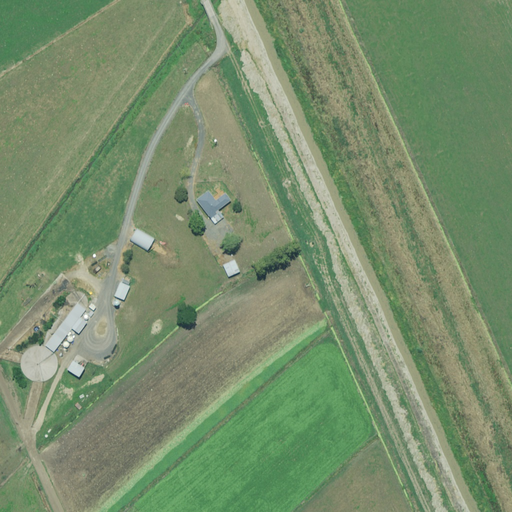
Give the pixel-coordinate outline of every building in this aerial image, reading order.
[(217,228),(224,223),(222,220),(224,218),(219,211),(232,201),(219,183),(196,200),(217,228)] [(137,228),(129,243),(148,253),(156,238),(137,228)] [(235,259),(222,265),(228,278),(241,272),(235,259)] [(120,282),(112,303),(122,307),(130,286),(120,282)] [(96,305),(99,300),(92,296),(89,301),(91,302),(88,307),(95,311),(98,306),(96,305)] [(45,346),(54,353),(72,329),(79,335),(88,323),(80,317),(86,309),(77,303),(45,346)] [(67,340),(72,344),(76,340),(71,335),(67,340)] [(146,337),(140,341),(145,347),(150,343),(146,337)] [(72,344),(67,340),(62,345),(67,350),(72,344)] [(77,356),(62,381),(73,388),(88,363),(77,356)]
